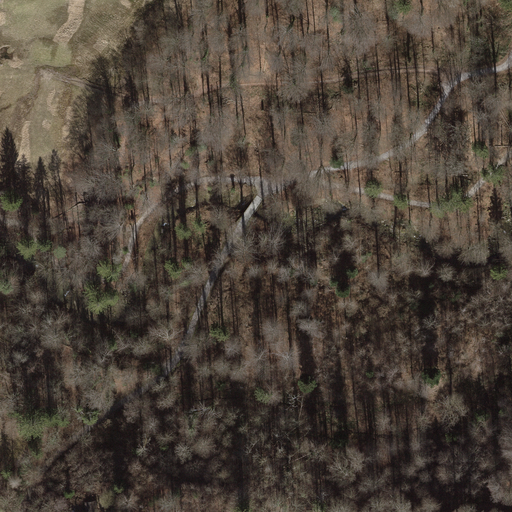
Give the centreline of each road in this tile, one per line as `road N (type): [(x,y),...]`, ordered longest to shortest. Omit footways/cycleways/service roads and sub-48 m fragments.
road 1 (track): [(19,511),(36,477),(77,435),(148,387),(175,358),(265,182)]
road 2 (track): [(451,83),(400,72),(132,96),(79,81)]
road 3 (track): [(308,175),(389,154),(409,142),(451,83),(511,68)]
road 4 (track): [(200,48),(183,37),(167,43),(127,101),(110,158),(119,179),(101,215)]
road 5 (track): [(511,154),(447,204),(407,202),(308,175)]
